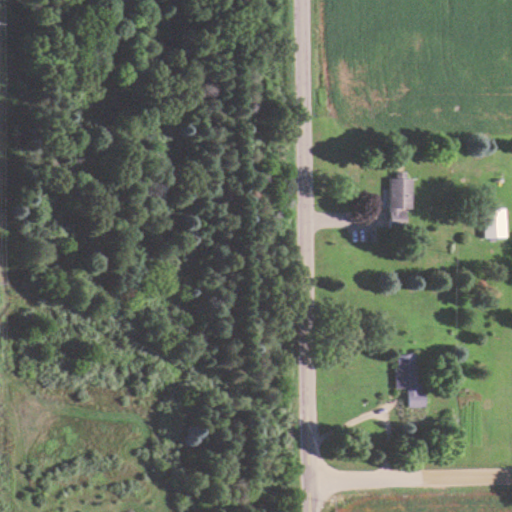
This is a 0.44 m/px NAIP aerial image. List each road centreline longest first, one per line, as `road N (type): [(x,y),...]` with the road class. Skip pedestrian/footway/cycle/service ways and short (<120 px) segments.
road 1 (tertiary): [(304,511),(297,0)]
road 2 (residential): [(304,480),(511,476)]
